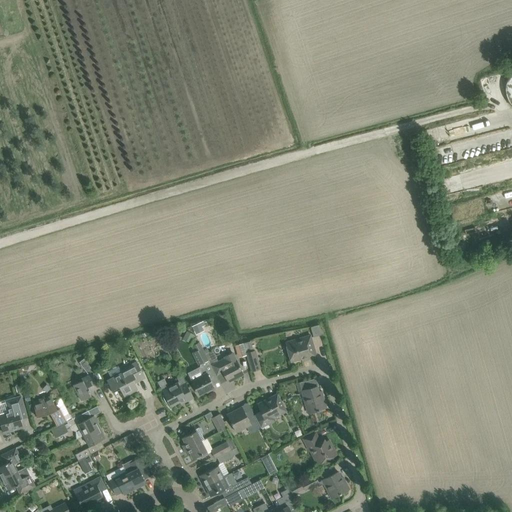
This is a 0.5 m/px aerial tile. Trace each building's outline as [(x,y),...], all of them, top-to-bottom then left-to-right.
[(192,326),(196,335),(204,331),(202,327),(205,326),(203,321),(192,326)] [(313,336),(321,334),(318,323),(310,326),(313,336)] [(186,331),(184,336),(192,340),(194,335),(186,331)] [(317,357),(314,347),(310,335),(285,342),(291,361),(308,356),(308,359),(317,357)] [(251,341),(242,344),(245,356),(248,355),(252,371),(260,369),(255,351),(254,351),(251,341)] [(205,354),(204,351),(199,342),(191,346),(194,352),(200,364),(202,366),(199,368),(188,374),(192,380),(191,380),(194,386),(199,395),(206,391),(207,393),(215,389),(210,380),(216,377),(210,365),(209,363),(209,362),(205,354)] [(238,358),(245,356),(242,344),(235,346),(238,358)] [(239,365),(236,359),(232,352),(223,357),(224,358),(222,359),(218,361),(210,365),(216,377),(217,378),(224,374),(228,382),(243,374),(239,365)] [(94,375),(93,373),(87,360),(81,364),(81,365),(89,375),(81,379),(82,381),(74,385),(77,392),(81,400),(91,396),(89,392),(94,389),(94,390),(101,387),(98,382),(96,378),(94,375)] [(107,380),(107,381),(112,390),(119,387),(124,396),(138,389),(133,380),(135,378),(137,381),(136,381),(137,382),(145,378),(137,362),(120,370),(122,373),(107,380)] [(168,387),(167,385),(164,378),(157,382),(164,394),(162,394),(163,397),(165,400),(166,403),(168,406),(170,409),(174,405),(184,400),(185,402),(194,398),(189,389),(186,382),(180,385),(178,382),(168,387)] [(306,389),(304,382),(304,381),(297,383),(300,393),(302,392),(305,405),(308,414),(311,413),(319,410),(326,408),(321,390),(319,391),(317,386),(306,389)] [(276,421),(274,417),(286,411),(277,394),(257,404),(261,411),(254,414),(257,421),(261,428),(276,421)] [(23,427),(21,418),(26,417),(20,396),(5,400),(8,413),(0,415),(0,422),(3,433),(12,430),(12,428),(16,427),(17,429),(23,427)] [(57,426),(66,421),(67,421),(72,419),(70,414),(63,402),(55,406),(50,396),(44,399),(33,402),(37,417),(48,414),(50,413),(54,420),(57,426)] [(252,412),(246,415),(242,407),(227,415),(231,423),(236,432),(246,426),(257,421),(254,414),(252,412)] [(94,415),(91,417),(88,411),(79,415),(72,419),(67,421),(72,430),(76,431),(77,439),(84,435),(99,427),(94,415)] [(212,418),(216,427),(219,432),(227,428),(219,414),(212,418)] [(67,431),(67,430),(64,423),(51,429),(56,438),(67,432),(67,431)] [(89,446),(96,443),(105,438),(99,427),(84,435),(89,446)] [(203,432),(201,428),(198,427),(195,429),(195,428),(190,431),(191,433),(182,438),(185,444),(182,445),(184,450),(202,441),(205,440),(202,435),(203,432)] [(317,464),(327,459),(336,454),(329,440),(325,442),(322,436),(318,438),(315,433),(303,439),(309,450),(310,450),(317,464)] [(42,446),(47,443),(44,437),(38,440),(42,446)] [(214,458),(230,450),(236,447),(232,439),(226,442),(212,449),(207,438),(205,440),(202,441),(184,450),(187,454),(190,453),(193,459),(202,454),(203,456),(208,454),(208,453),(211,452),(214,458)] [(22,460),(16,447),(0,455),(5,464),(0,466),(0,473),(0,474),(0,479),(0,480),(18,471),(14,464),(22,460)] [(78,461),(80,460),(85,457),(91,454),(88,448),(75,455),(78,461)] [(233,456),(230,451),(217,458),(219,463),(223,462),(233,456)] [(268,453),(261,456),(269,474),(276,470),(268,453)] [(87,458),(86,459),(85,457),(80,460),(81,461),(79,462),(82,468),(85,474),(92,470),(89,464),(87,458)] [(144,479),(150,476),(141,457),(130,463),(123,466),(135,489),(146,484),(144,479)] [(135,489),(123,466),(106,475),(108,480),(110,483),(111,486),(116,495),(122,492),(124,495),(135,489)] [(205,486),(223,477),(217,466),(213,468),(212,466),(206,469),(207,471),(200,475),(205,486)] [(29,475),(27,476),(24,468),(18,471),(0,480),(2,484),(5,483),(8,490),(16,486),(20,494),(29,490),(35,487),(29,475)] [(325,486),(331,498),(349,489),(345,481),(343,482),(341,478),(338,471),(322,480),(325,486)] [(219,495),(225,492),(224,489),(228,487),(231,486),(231,485),(235,484),(230,473),(223,477),(205,486),(210,496),(218,493),(219,495)] [(304,490),(318,482),(315,475),(301,483),(304,488),(304,490)] [(74,491),(78,500),(83,509),(96,502),(97,504),(104,500),(100,491),(106,488),(100,477),(74,491)] [(264,488),(260,479),(251,484),(245,487),(242,488),(247,497),(264,488)] [(231,485),(231,486),(235,492),(246,487),(242,480),(235,484),(231,485)] [(290,495),(297,491),(294,486),(287,489),(290,495)] [(247,497),(242,488),(235,492),(232,494),(236,502),(247,497)] [(296,505),(290,495),(287,489),(280,493),(282,497),(277,500),(279,505),(274,507),(276,511),(291,511),(289,508),(296,505)] [(276,511),(274,507),(269,510),(265,502),(253,508),(254,511),(276,511)] [(53,510),(49,511),(69,511),(65,503),(52,509),(53,510)] [(214,511),(218,510),(215,503),(207,507),(209,511),(214,511)]
